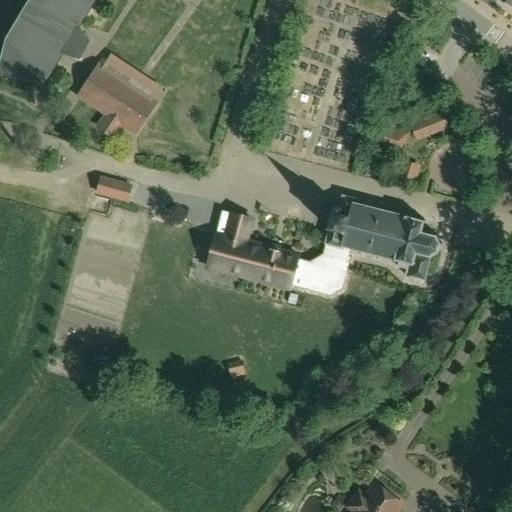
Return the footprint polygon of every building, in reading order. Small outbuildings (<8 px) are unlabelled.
[(0,59),(0,75),(44,85),(63,53),(81,58),(92,39),(79,26),(95,0),(28,0),(7,36),(0,59)] [(407,1),(400,12),(412,21),(420,10),(407,1)] [(135,136),(158,102),(98,62),(76,97),(104,115),(95,128),(113,140),(122,127),(135,136)] [(401,78),(383,72),(379,86),(397,92),(401,78)] [(101,176),(96,194),(127,202),(132,185),(101,176)] [(326,247),(327,248),(324,260),(311,264),(297,260),(290,285),(330,296),(342,289),(350,257),(348,257),(351,249),(359,251),(358,253),(360,254),(360,251),(368,254),(368,256),(369,256),(370,254),(378,256),(377,259),(379,259),(380,257),(399,262),(397,267),(406,270),(405,276),(424,281),(430,260),(431,259),(430,258),(437,255),(439,256),(439,255),(438,254),(440,247),(442,246),(442,245),(439,245),(436,239),(438,238),(437,237),(435,238),(421,234),(424,224),(426,223),(425,221),(423,222),(407,218),(408,216),(406,215),(405,218),(390,214),(390,211),(389,211),(388,213),(372,209),(373,207),(371,206),(370,209),(355,204),(356,200),(343,197),(340,208),(337,208),(335,211),(329,231),(330,232),(326,247)] [(289,288),(290,285),(297,260),(298,256),(245,242),(251,218),(222,211),(207,266),(289,288)] [(398,511),(403,506),(375,485),(366,497),(359,492),(347,508),(352,511),(398,511)]
